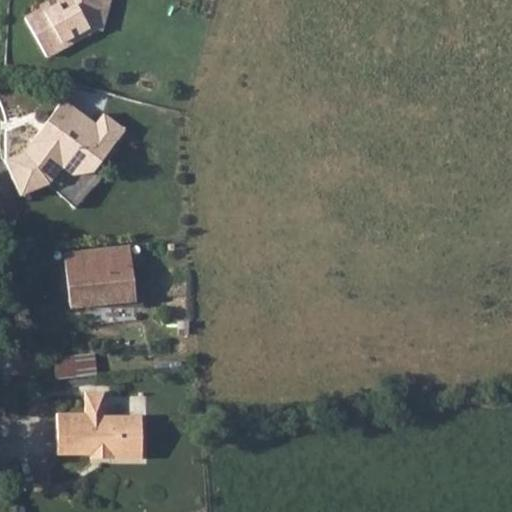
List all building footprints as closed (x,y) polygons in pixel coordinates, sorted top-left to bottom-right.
[(57,0),(57,1),(59,4),(45,13),(43,9),(26,19),(47,57),(65,47),(63,42),(90,27),(95,8),(103,10),(108,7),(110,0),(57,0)] [(63,42),(65,47),(97,29),(102,30),(103,10),(95,8),(90,27),(63,42)] [(88,130),(56,105),(38,128),(47,134),(35,149),(15,158),(0,164),(0,172),(13,202),(40,190),(69,212),(91,183),(85,178),(117,137),(96,119),(88,130)] [(47,134),(38,128),(15,158),(35,149),(47,134)] [(128,253),(57,258),(61,313),(132,306),(128,253)] [(96,417),(48,418),(49,459),(82,458),(82,462),(131,462),(131,442),(133,419),(96,420),(96,417)]
